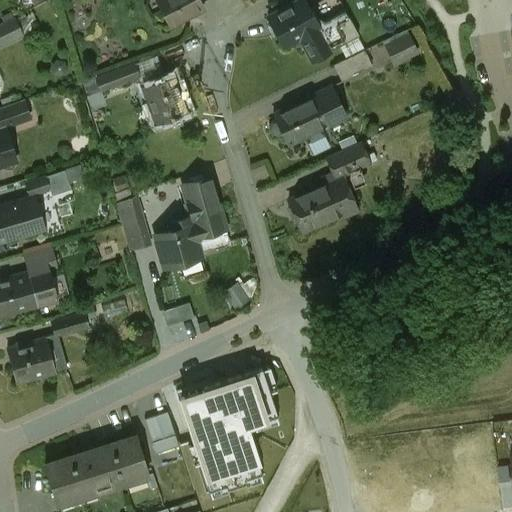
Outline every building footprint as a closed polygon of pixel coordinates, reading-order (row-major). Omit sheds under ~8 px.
[(197,0),(157,0),(171,26),(202,9),(197,0)] [(303,0),(300,0),(267,18),(283,48),(297,41),(319,29),(317,25),(303,0)] [(319,29),(297,41),(300,41),(310,62),(358,36),(344,10),(317,25),(319,29)] [(13,20),(0,26),(0,45),(21,35),(13,20)] [(408,34),(386,45),(396,64),(417,54),(408,34)] [(364,50),(333,65),(341,81),(372,66),(364,50)] [(135,64),(95,79),(100,92),(101,91),(140,77),(135,64)] [(175,76),(142,87),(156,125),(188,113),(175,76)] [(100,92),(95,79),(94,77),(82,80),(92,110),(106,104),(101,91),(100,92)] [(331,86),(309,97),(324,128),(346,117),(331,86)] [(309,97),(273,115),(288,145),(324,128),(309,97)] [(22,100),(0,108),(0,128),(4,127),(29,119),(22,100)] [(0,148),(10,146),(4,127),(0,128),(0,148)] [(360,144),(326,158),(333,173),(333,174),(353,165),(356,170),(369,165),(360,144)] [(80,164),(45,176),(49,188),(84,176),(80,164)] [(353,165),(333,174),(333,173),(321,178),(324,184),(325,184),(330,195),(346,188),(361,181),(356,170),(353,165)] [(49,188),(45,176),(25,183),(29,196),(49,189),(49,188)] [(210,176),(181,184),(187,203),(184,204),(188,217),(198,250),(199,250),(229,241),(225,228),(210,176)] [(324,184),(288,200),(303,232),(337,216),(338,219),(340,218),(338,216),(354,209),(355,211),(356,211),(346,188),(330,195),(325,184),(324,184)] [(136,195),(116,203),(129,250),(137,248),(126,210),(139,206),(136,195)] [(43,229),(34,199),(11,206),(20,236),(43,229)] [(10,203),(0,205),(0,241),(20,236),(11,206),(10,203)] [(139,206),(126,210),(137,248),(151,244),(139,206)] [(198,250),(188,217),(169,222),(171,230),(155,235),(164,267),(201,257),(199,250),(198,250)] [(119,227),(93,235),(101,261),(121,255),(120,252),(127,251),(119,227)] [(51,246),(22,254),(27,272),(28,272),(46,267),(46,268),(56,265),(51,246)] [(46,267),(28,272),(37,305),(55,300),(46,268),(46,267)] [(27,272),(0,279),(0,315),(37,305),(28,272),(27,272)] [(238,284),(224,293),(235,309),(248,299),(238,284)] [(190,305),(163,313),(166,326),(194,317),(190,305)] [(85,312),(62,319),(65,333),(89,326),(85,312)] [(46,338),(8,349),(16,382),(54,371),(46,338)] [(262,369),(177,397),(204,480),(259,462),(248,426),(277,417),(262,369)] [(167,412),(145,419),(154,449),(177,442),(167,412)] [(136,437),(44,466),(56,504),(148,475),(136,437)]
